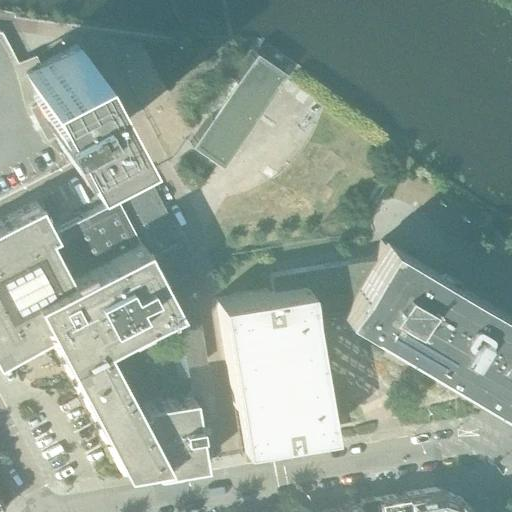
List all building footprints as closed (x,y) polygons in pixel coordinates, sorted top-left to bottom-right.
[(120,128),(76,46),(23,74),(18,65),(0,32),(0,197),(70,160),(79,155),(77,151),(120,128)] [(280,77),(284,72),(281,71),(280,73),(254,55),(255,53),(253,51),(189,144),(191,146),(193,144),(218,162),(217,164),(219,165),(280,78),(280,77)] [(118,186),(116,187),(120,194),(175,299),(186,366),(204,363),(193,294),(188,267),(175,242),(169,231),(173,229),(145,175),(144,173),(118,187),(118,186)] [(191,396),(186,366),(175,299),(120,194),(114,198),(114,197),(111,199),(50,231),(35,202),(0,220),(0,358),(28,344),(23,334),(43,324),(52,342),(118,467),(149,462),(151,472),(201,464),(198,449),(189,396),(191,396)] [(511,400),(511,314),(382,239),(371,257),(300,269),(310,315),(338,310),(339,313),(505,412),(511,400)] [(327,426),(310,315),(300,269),(268,275),(270,289),(214,299),(232,407),(239,447),(328,432),(327,426)] [(207,448),(198,449),(201,464),(211,462),(209,448),(207,448)] [(454,511),(471,509),(458,499),(451,494),(435,489),(429,490),(361,501),(358,506),(359,511),(454,511)] [(359,511),(358,506),(354,503),(346,504),(343,509),(322,511),(359,511)]
